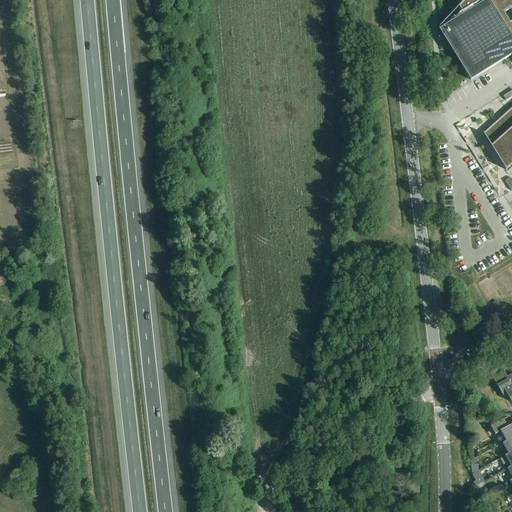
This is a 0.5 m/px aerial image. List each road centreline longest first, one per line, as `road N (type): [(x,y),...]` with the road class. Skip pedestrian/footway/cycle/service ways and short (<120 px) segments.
road 1 (motorway): [(86,0),(140,511)]
road 2 (motorway): [(165,511),(113,0)]
road 3 (tertiary): [(392,0),(436,372)]
road 4 (track): [(273,490),(439,393)]
road 5 (tertiary): [(436,372),(444,511)]
